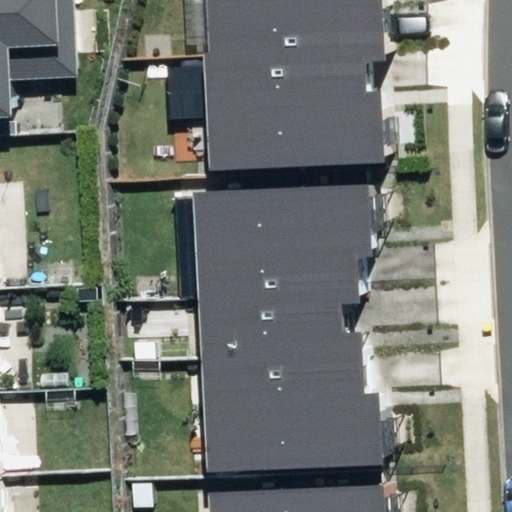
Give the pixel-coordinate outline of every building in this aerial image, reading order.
[(0,0),(0,100),(31,99),(29,60),(86,57),(83,0),(0,0)] [(219,0),(227,155),(407,146),(404,76),(384,77),(382,42),(402,41),(400,0),(219,0)] [(0,511),(21,511),(4,170),(0,169),(0,511)] [(389,171),(216,179),(230,457),(402,449),(399,378),(383,379),(380,318),(359,319),(357,287),(378,286),(376,238),(392,237),(389,171)] [(406,511),(404,468),(231,477),(232,511),(406,511)]
